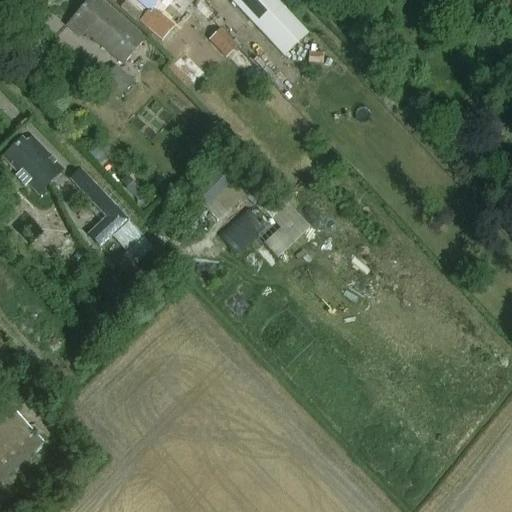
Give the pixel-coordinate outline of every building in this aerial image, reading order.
[(161,44),(174,29),(152,11),(161,0),(131,0),(148,14),(139,25),(161,44)] [(229,0),(284,59),(307,37),(272,0),(229,0)] [(125,52),(137,37),(97,3),(92,8),(88,4),(67,28),(80,39),(85,34),(108,54),(116,44),(125,52)] [(237,49),(220,31),(208,42),(226,60),(237,49)] [(133,84),(115,69),(101,85),(119,101),(133,84)] [(38,196),(62,173),(32,141),(26,146),(21,142),(3,160),(38,196)] [(130,224),(81,173),(69,183),(106,220),(86,237),(100,252),(130,224)] [(229,177),(203,201),(222,222),(248,198),(229,177)] [(225,238),(240,253),(268,226),(253,210),(225,238)] [(0,481),(44,444),(0,398),(0,481)]
